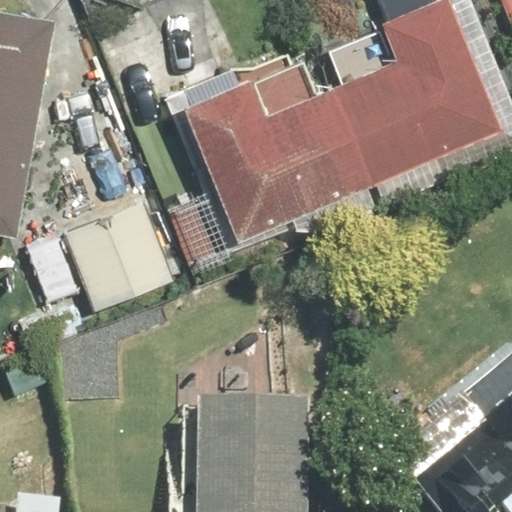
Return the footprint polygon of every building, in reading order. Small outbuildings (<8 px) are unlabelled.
[(420,0),(371,20),(385,55),(252,109),(237,73),(168,101),(224,239),(495,129),(441,0),(420,0)] [(0,9),(0,234),(7,236),(44,17),(0,9)] [(136,201),(109,212),(113,221),(95,228),(92,219),(61,231),(92,310),(167,280),(136,201)] [(472,421),(400,485),(424,511),(511,511),(511,347),(453,399),(472,421)] [(185,404),(182,511),(294,511),(297,406),(185,404)]
